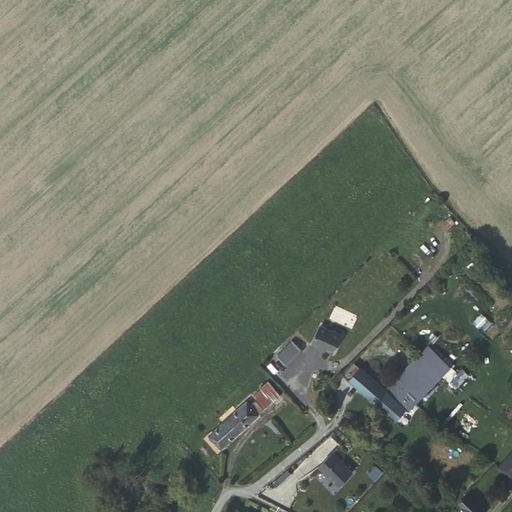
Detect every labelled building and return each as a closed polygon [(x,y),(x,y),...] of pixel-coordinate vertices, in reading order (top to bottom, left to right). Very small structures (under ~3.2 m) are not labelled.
[(321,323),(311,344),(335,354),(344,333),(321,323)] [(276,355),(288,367),(304,350),(292,339),(276,355)] [(399,404),(358,368),(347,380),(388,416),(399,404)] [(272,400),(259,386),(252,393),(263,407),(272,400)] [(215,449),(260,410),(251,399),(207,438),(215,449)] [(503,481),(511,470),(511,442),(489,469),(503,481)] [(330,454),(317,467),(335,484),(338,484),(349,472),(330,454)] [(469,500),(461,493),(451,504),(455,507),(450,511),(477,511),(480,509),(476,505),(479,500),(474,494),(469,500)]
